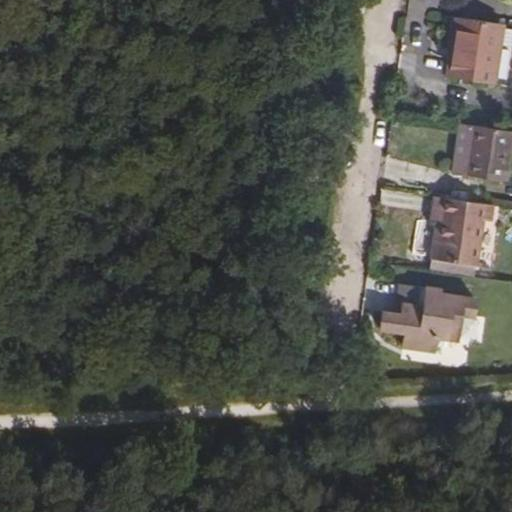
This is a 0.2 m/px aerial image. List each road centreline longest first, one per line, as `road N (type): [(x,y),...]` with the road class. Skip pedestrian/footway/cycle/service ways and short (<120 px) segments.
road 1 (track): [(326,406),(388,0)]
road 2 (track): [(326,406),(511,394)]
